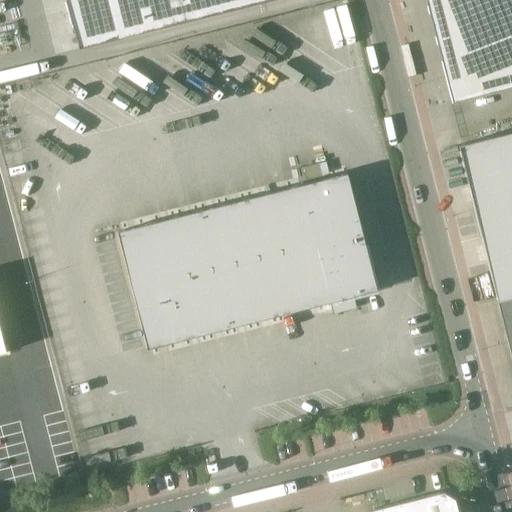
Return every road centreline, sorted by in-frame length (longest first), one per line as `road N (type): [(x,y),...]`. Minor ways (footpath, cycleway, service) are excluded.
road 1 (unclassified): [(374,0),(483,429)]
road 2 (unclassified): [(163,511),(483,429)]
